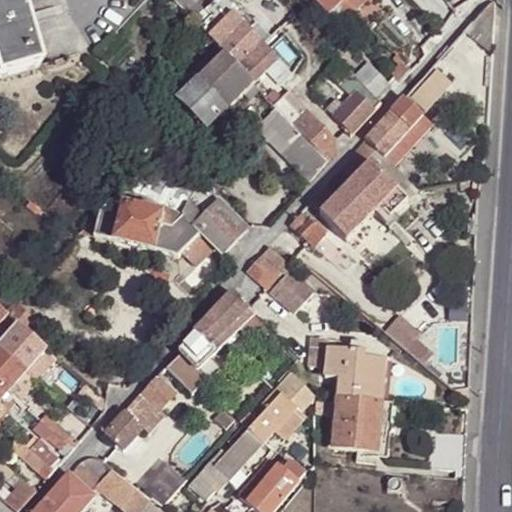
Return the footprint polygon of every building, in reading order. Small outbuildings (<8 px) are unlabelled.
[(0,0),(0,77),(43,65),(24,4),(23,0),(0,0)] [(312,0),(329,19),(341,8),(346,2),(344,0),(312,0)] [(354,11),(357,13),(370,0),(348,0),(346,2),(354,11)] [(495,2),(468,31),(486,47),(496,50),(497,0),(495,2)] [(349,18),(354,11),(346,2),(341,8),(349,18)] [(219,49),(243,25),(233,15),(213,35),(208,40),(217,48),(219,49)] [(365,21),(373,30),(377,26),(369,17),(365,21)] [(226,57),(255,86),(278,61),(243,25),(219,49),(226,57)] [(203,35),(208,40),(213,35),(208,30),(203,35)] [(215,66),(226,57),(219,49),(217,48),(207,58),(215,66)] [(210,131),(255,86),(226,57),(215,66),(194,89),(181,100),(179,102),(210,131)] [(401,67),(405,64),(399,58),(395,61),(401,67)] [(375,96),(378,99),(390,85),(372,64),(362,75),(358,79),(375,96)] [(403,85),(413,73),(405,64),(401,67),(393,76),(396,78),(403,85)] [(346,84),(356,76),(353,72),(346,66),(337,75),(346,84)] [(358,79),(362,75),(357,68),(353,72),(356,76),(358,79)] [(428,75),(406,99),(413,105),(435,81),(428,75)] [(367,105),(375,96),(358,79),(356,76),(346,84),(344,87),(347,91),(357,99),(359,95),(367,105)] [(399,88),(403,85),(396,78),(392,81),(399,88)] [(177,95),(181,100),(194,89),(188,84),(177,95)] [(262,94),(267,100),(273,94),(268,89),(262,94)] [(337,119),(357,99),(347,91),(328,111),(337,119)] [(200,140),(210,131),(179,102),(170,92),(161,100),(200,140)] [(295,127),(310,113),(290,94),(276,108),(279,111),(295,127)] [(354,137),(376,114),(367,105),(359,95),(357,99),(337,119),(347,130),(354,137)] [(376,114),(383,105),(378,99),(375,96),(367,105),(376,114)] [(406,99),(368,141),(376,148),(388,158),(406,137),(424,116),(413,105),(406,99)] [(283,155),(303,136),(295,127),(279,111),(260,130),(283,155)] [(330,165),(339,153),(337,140),(310,113),(295,127),(303,136),(330,165)] [(351,141),(354,137),(347,130),(344,133),(351,141)] [(311,185),(330,165),(303,136),(283,155),(311,185)] [(388,158),(394,165),(412,144),(406,137),(388,158)] [(376,148),(368,141),(347,164),(355,172),(376,148)] [(388,158),(376,148),(367,158),(373,165),(399,191),(409,200),(420,191),(394,165),(388,158)] [(355,172),(347,164),(339,172),(347,180),(355,172)] [(347,241),(399,191),(373,165),(321,215),(347,241)] [(149,188),(144,199),(165,211),(185,220),(206,195),(154,167),(144,186),(149,188)] [(132,181),(123,193),(133,194),(144,199),(149,188),(144,186),(132,181)] [(206,195),(185,220),(196,230),(219,204),(223,207),(227,203),(211,189),(206,195)] [(112,204),(101,216),(96,238),(116,243),(123,206),(112,204)] [(225,258),(229,254),(250,232),(223,207),(219,204),(196,230),(201,236),(215,248),(224,256),(225,258)] [(123,206),(116,243),(157,252),(165,216),(123,206)] [(185,220),(165,211),(165,216),(157,252),(181,258),(183,255),(201,236),(196,230),(185,220)] [(301,213),(291,225),(293,226),(315,245),(325,236),(301,213)] [(215,248),(201,236),(183,255),(197,267),(201,263),(215,248)] [(262,256),(248,272),(269,291),(283,275),(270,264),(262,256)] [(270,264),(283,275),(290,268),(277,256),(270,264)] [(237,294),(197,335),(183,353),(167,370),(192,396),(220,370),(212,360),(258,316),(237,294)] [(385,320),(395,313),(389,304),(385,307),(381,302),(375,307),(385,320)] [(7,314),(19,324),(28,315),(16,304),(7,314)] [(11,332),(19,324),(7,314),(1,324),(11,332)] [(432,352),(395,321),(383,335),(420,367),(432,352)] [(0,347),(29,372),(48,350),(19,324),(11,332),(0,346),(0,347)] [(329,340),(329,350),(349,351),(351,342),(329,340)] [(349,351),(365,353),(367,346),(366,343),(351,342),(349,351)] [(10,393),(29,372),(0,347),(0,421),(0,422),(16,404),(20,399),(10,393)] [(39,381),(58,359),(48,350),(29,372),(37,380),(39,381)] [(339,382),(338,400),(383,404),(387,361),(383,360),(367,359),(365,353),(349,351),(329,350),(326,380),(339,382)] [(23,396),(37,380),(29,372),(10,393),(20,399),(23,396)] [(307,389),(295,375),(288,381),(300,395),(307,389)] [(80,391),(86,383),(79,377),(73,384),(80,391)] [(159,378),(143,395),(152,401),(162,411),(178,394),(159,378)] [(267,410),(281,395),(277,391),(264,406),(267,410)] [(143,395),(139,400),(147,406),(152,401),(143,395)] [(274,431),(295,408),(281,395),(267,410),(248,431),(263,444),(274,431)] [(315,399),(315,416),(324,417),(324,399),(315,399)] [(127,414),(137,421),(149,408),(147,406),(139,400),(127,414)] [(383,404),(338,400),(333,450),(377,455),(383,404)] [(387,456),(392,405),(383,404),(377,455),(387,456)] [(304,416),(295,408),(274,431),(284,440),(304,416)] [(48,425),(67,442),(72,437),(47,414),(42,419),(48,425)] [(127,414),(107,436),(127,453),(147,430),(137,421),(127,414)] [(42,432),(62,449),(67,442),(48,425),(42,432)] [(234,447),(248,431),(242,426),(228,442),(234,447)] [(241,468),(263,444),(248,431),(234,447),(226,455),(214,468),(210,463),(191,483),(207,498),(217,487),(219,490),(229,479),(237,486),(248,474),(241,468)] [(468,474),(469,437),(439,436),(438,450),(433,449),(431,470),(468,474)] [(57,471),(65,462),(50,450),(50,447),(42,440),(33,450),(57,471)] [(76,450),(79,446),(73,441),(70,445),(76,450)] [(70,456),(76,450),(70,445),(67,442),(62,449),(70,456)] [(51,478),(57,471),(33,450),(29,447),(24,454),(51,478)] [(221,451),(210,463),(214,468),(226,455),(221,451)] [(0,474),(8,482),(15,473),(0,459),(0,474)] [(98,460),(80,466),(102,485),(114,471),(98,460)] [(242,497),(253,509),(284,468),(271,461),(242,497)] [(284,468),(253,509),(256,511),(274,511),(306,474),(291,462),(284,468)] [(80,466),(71,476),(93,495),(98,490),(102,485),(80,466)] [(114,471),(102,485),(98,490),(118,505),(127,511),(147,511),(156,501),(114,471)] [(85,511),(97,499),(93,495),(71,476),(38,511),(85,511)] [(403,494),(402,480),(388,479),(389,493),(403,494)] [(6,503),(16,511),(21,511),(38,493),(25,482),(6,503)] [(169,511),(156,501),(147,511),(169,511)]
